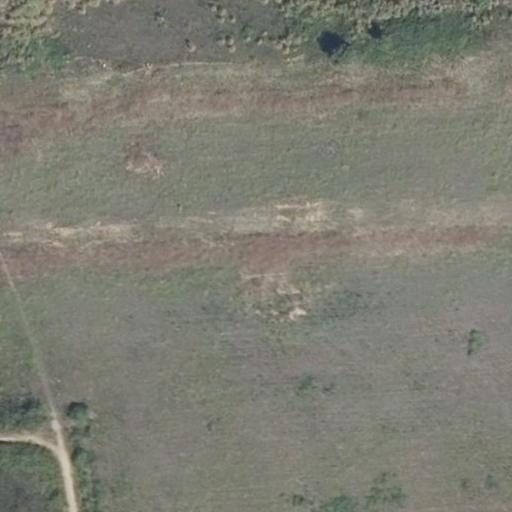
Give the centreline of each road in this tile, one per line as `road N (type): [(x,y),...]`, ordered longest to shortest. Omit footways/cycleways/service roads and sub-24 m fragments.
road 1 (primary): [(0,224),(511,189)]
road 2 (primary): [(511,146),(0,181)]
road 3 (track): [(73,511),(62,446),(42,438),(0,441)]
